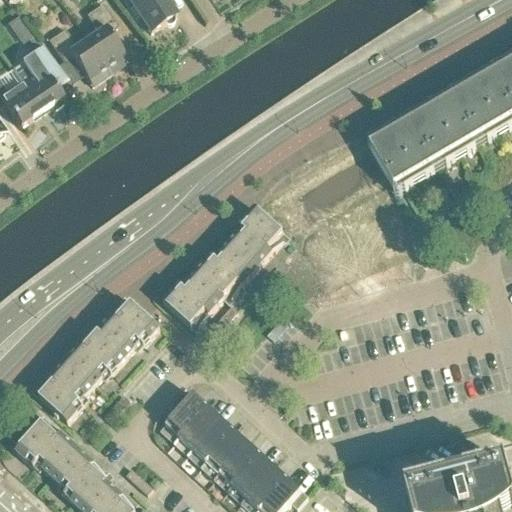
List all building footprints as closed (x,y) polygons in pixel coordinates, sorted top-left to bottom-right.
[(9,0),(9,10),(22,10),(22,0),(9,0)] [(129,14),(135,24),(138,22),(150,39),(163,30),(167,32),(170,32),(173,30),(174,27),(174,23),(176,22),(161,0),(123,0),(132,12),(129,14)] [(97,38),(86,46),(110,80),(128,68),(109,39),(118,33),(102,10),(86,21),(97,38)] [(110,80),(86,46),(76,53),(64,36),(47,47),(63,70),(72,64),(92,93),(110,80)] [(16,82),(20,88),(41,120),(49,114),(53,118),(63,111),(60,106),(62,105),(56,96),(69,87),(61,78),(43,54),(22,69),(26,75),(16,82)] [(511,63),(368,148),(388,183),(387,183),(393,197),(395,195),(399,201),(511,134),(511,63)] [(41,120),(20,88),(6,98),(0,88),(0,105),(20,134),(41,120)] [(422,305),(416,295),(419,293),(411,279),(408,281),(402,271),(405,269),(397,255),(394,257),(388,247),(391,245),(383,231),(380,233),(374,223),(377,221),(375,218),(360,228),(327,172),(301,187),(305,194),(279,210),(304,254),(329,239),(328,239),(332,237),(392,340),(433,316),(425,303),(422,305)] [(284,249),(280,245),(284,241),(256,215),(239,232),(243,236),(215,266),(212,263),(183,295),(179,292),(163,310),(192,336),(196,331),(199,335),(228,302),(232,306),(284,249)] [(84,414),(81,410),(108,380),(112,383),(141,351),(144,354),(160,336),(132,311),(128,315),(124,312),(96,344),(92,341),(40,398),(44,401),(40,406),(69,431),(84,414)] [(233,313),(228,318),(234,324),(239,319),(233,313)] [(228,318),(223,323),(229,329),(234,324),(228,318)] [(223,323),(218,329),(224,335),(229,329),(223,323)] [(224,335),(218,329),(213,334),(220,340),(224,335)] [(369,394),(366,392),(374,383),(376,386),(387,374),(385,372),(393,363),(395,365),(397,363),(363,332),(286,415),(321,447),(331,435),(329,433),(337,424),(339,426),(350,415),(347,412),(355,404),(358,406),(369,394)] [(264,394),(284,372),(267,356),(246,378),(264,394)] [(281,410),(301,388),(284,372),(264,394),(281,410)] [(166,433),(179,445),(209,413),(195,401),(166,433)] [(124,402),(119,408),(126,414),(131,408),(124,402)] [(119,408),(114,413),(121,419),(126,414),(119,408)] [(114,413),(110,419),(116,424),(121,419),(114,413)] [(179,445),(193,458),(221,426),(218,423),(219,422),(209,413),(179,445)] [(116,424),(110,419),(105,424),(111,430),(116,424)] [(193,458),(206,469),(235,437),(226,429),(225,430),(221,426),(193,458)] [(132,511),(104,486),(107,482),(50,431),(47,434),(43,430),(17,459),(34,475),(38,471),(68,499),(65,503),(75,511),(132,511)] [(206,469),(219,481),(248,450),(245,448),(246,446),(235,437),(206,469)] [(219,481),(233,494),(262,462),(253,453),(252,454),(248,450),(219,481)] [(233,494),(246,505),(274,474),(271,472),(272,471),(262,462),(233,494)] [(511,511),(511,490),(507,472),(406,499),(409,511),(511,511)] [(246,505),(253,511),(264,511),(289,485),(279,477),(278,478),(274,474),(246,505)] [(126,482),(132,487),(138,481),(132,476),(126,482)] [(132,487),(137,492),(143,485),(138,481),(132,487)] [(137,492),(143,497),(149,490),(143,485),(137,492)] [(289,485),(264,511),(290,511),(292,511),(301,511),(309,504),(289,485)] [(149,490),(143,497),(148,502),(154,495),(149,490)]
